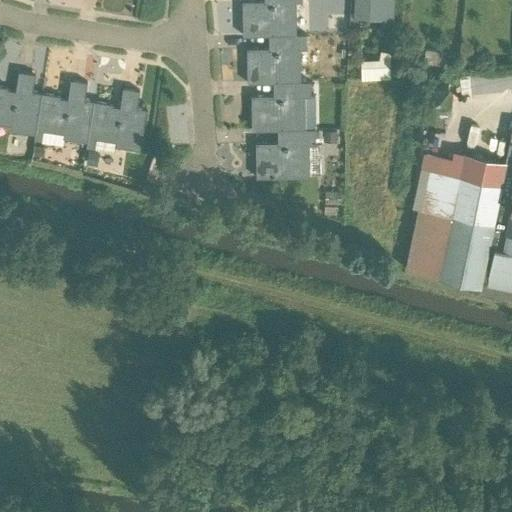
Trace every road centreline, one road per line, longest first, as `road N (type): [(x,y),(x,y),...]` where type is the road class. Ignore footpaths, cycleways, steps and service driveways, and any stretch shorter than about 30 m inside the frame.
road 1 (track): [(0,218),(511,362)]
road 2 (track): [(511,434),(405,397),(346,366),(207,332)]
road 3 (unclassified): [(195,42),(119,38),(0,14)]
road 4 (unclassified): [(195,42),(210,190)]
